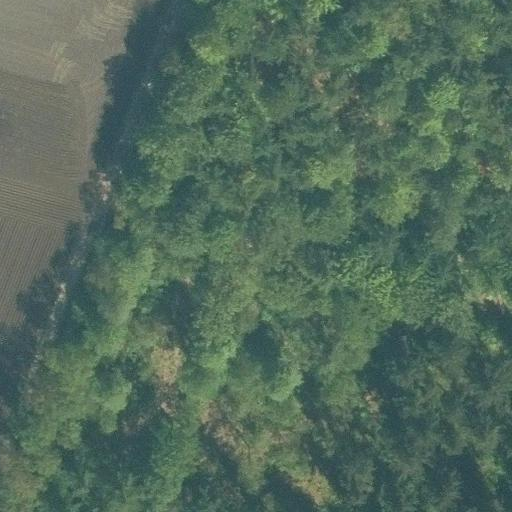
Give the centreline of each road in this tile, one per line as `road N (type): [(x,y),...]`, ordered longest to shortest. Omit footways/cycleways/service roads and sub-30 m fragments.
road 1 (track): [(107,202),(511,310)]
road 2 (track): [(107,202),(0,480)]
road 3 (track): [(184,0),(107,202)]
